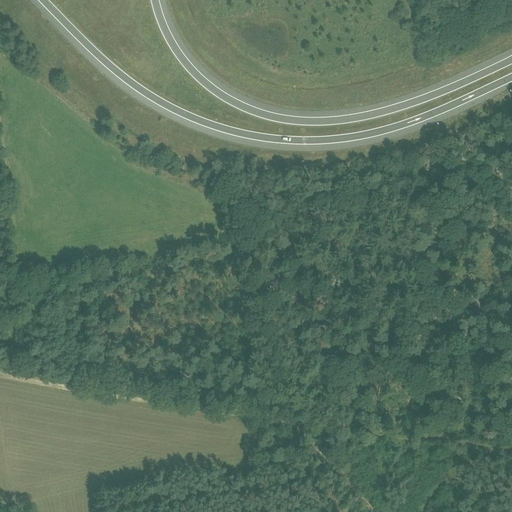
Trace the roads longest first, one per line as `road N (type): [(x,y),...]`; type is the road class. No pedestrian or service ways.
road 1 (motorway): [(39,0),(163,106),(278,142),(351,140),(396,128),(511,77)]
road 2 (motorway): [(511,59),(381,111),(276,118),(239,105),(192,71),(154,0)]
road 3 (track): [(0,374),(300,420)]
road 4 (track): [(300,420),(449,442)]
